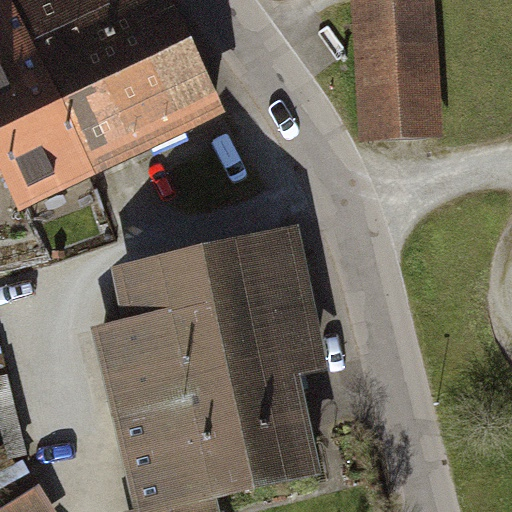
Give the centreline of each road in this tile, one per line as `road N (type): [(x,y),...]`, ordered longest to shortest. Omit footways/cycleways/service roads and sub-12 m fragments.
road 1 (unknown): [(511,179),(360,236),(155,256),(87,279),(57,300),(43,318),(39,357),(65,511)]
road 2 (tertiary): [(220,0),(314,129),(360,236),(431,511)]
